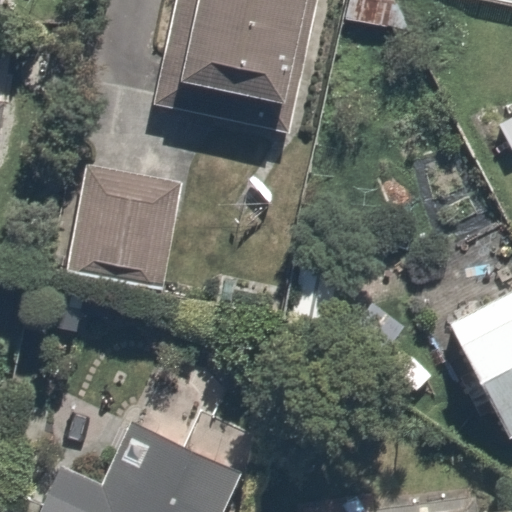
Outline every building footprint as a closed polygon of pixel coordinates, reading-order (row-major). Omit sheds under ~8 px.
[(292,115),(314,0),(197,0),(180,93),(292,115)] [(9,92),(0,90),(0,151),(9,92)] [(180,176),(89,161),(72,267),(163,282),(180,176)] [(511,293),(445,328),(503,439),(511,434),(511,293)] [(221,511),(241,469),(127,420),(104,473),(61,455),(36,511),(221,511)] [(354,511),(502,511),(502,510),(490,511),(468,511),(463,489),(354,511)]
